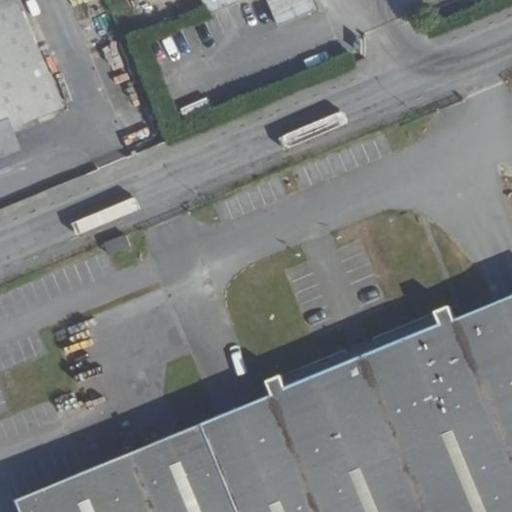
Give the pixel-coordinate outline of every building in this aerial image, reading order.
[(0,0),(0,135),(18,128),(71,107),(26,0),(0,0)] [(210,0),(216,14),(250,0),(274,0),(285,25),(323,10),(319,0),(210,0)] [(18,128),(0,135),(0,164),(28,153),(18,128)] [(130,248),(125,237),(105,246),(108,256),(130,248)] [(511,511),(511,298),(454,322),(449,309),(266,383),(271,397),(202,424),(16,498),(21,511),(511,511)]
